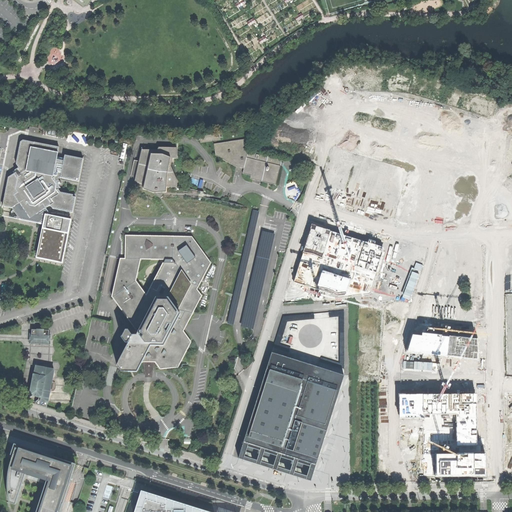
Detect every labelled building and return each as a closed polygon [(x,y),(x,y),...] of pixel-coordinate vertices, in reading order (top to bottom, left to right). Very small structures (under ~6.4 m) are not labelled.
[(426,87),(427,81),(410,78),(409,84),(426,87)] [(452,105),(472,111),(475,98),(456,93),(452,105)] [(305,107),(295,122),(300,125),(310,110),(305,107)] [(511,128),(511,122),(510,122),(511,115),(498,112),(496,119),(500,120),(499,122),(503,123),(502,126),(511,128)] [(316,117),(310,134),(315,136),(321,119),(316,117)] [(401,126),(406,130),(408,127),(400,121),(398,124),(401,126)] [(306,139),(309,134),(294,122),(290,127),(306,139)] [(287,134),(280,132),(275,146),(282,148),(287,134)] [(234,165),(244,168),(248,150),(252,139),(214,144),(214,149),(215,149),(216,156),(234,165)] [(8,177),(3,206),(12,208),(20,220),(40,223),(45,220),(47,213),(47,210),(46,208),(51,205),(53,209),(73,213),(76,197),(73,196),(59,194),(57,191),(58,189),(61,187),(59,185),(61,183),(58,179),(60,178),(79,181),(83,159),(65,155),(64,158),(63,163),(56,162),(57,157),(59,147),(23,140),(20,142),(16,164),(19,168),(15,170),(16,172),(8,177)] [(135,181),(144,184),(151,154),(161,154),(170,158),(167,175),(166,187),(177,188),(177,181),(171,166),(171,163),(172,158),(176,159),(176,148),(159,147),(157,150),(141,150),(135,181)] [(408,171),(337,149),(321,200),(393,221),(408,171)] [(251,179),(276,185),(282,158),(248,150),(244,168),(243,173),(251,175),(251,179)] [(467,150),(452,158),(454,163),(459,160),(467,156),(468,158),(470,156),(467,150)] [(158,192),(166,192),(166,187),(167,175),(170,158),(161,154),(151,154),(144,184),(143,188),(152,192),(158,192)] [(444,189),(442,191),(451,200),(463,188),(451,176),(441,186),(444,189)] [(227,323),(233,325),(259,211),(253,210),(227,323)] [(72,218),(47,213),(45,220),(44,227),(38,256),(63,261),(72,218)] [(303,252),(294,282),(338,297),(370,294),(376,272),(384,247),(365,241),(331,231),(312,225),(303,252)] [(253,329),(275,234),(262,231),(241,326),(253,329)] [(190,284),(177,309),(180,314),(164,346),(151,346),(142,362),(155,362),(161,370),(178,367),(191,342),(184,330),(186,325),(202,295),(197,289),(211,263),(192,236),(126,236),(125,257),(124,259),(120,259),(112,296),(136,330),(134,335),(137,335),(156,297),(168,298),(182,272),(190,284)] [(137,335),(134,335),(133,335),(119,362),(117,365),(122,372),(137,372),(142,363),(142,362),(151,346),(164,346),(180,314),(177,309),(168,298),(156,297),(137,335)] [(345,333),(344,311),(330,311),(330,317),(340,317),(341,333),(345,333)] [(484,327),(484,313),(475,313),(475,327),(484,327)] [(369,340),(376,340),(376,320),(368,320),(369,340)] [(383,325),(383,345),(391,345),(391,325),(383,325)] [(50,343),(51,335),(45,334),(45,332),(42,332),(39,331),(39,334),(31,334),(31,336),(30,343),(50,344),(50,343)] [(421,336),(412,335),(407,353),(478,359),(478,339),(449,336),(449,337),(441,337),(441,336),(421,333),(421,336)] [(356,339),(357,360),(365,359),(364,339),(356,339)] [(271,352),(237,457),(298,476),(309,480),(343,375),(271,352)] [(153,378),(155,362),(142,362),(142,363),(144,363),(146,378),(149,378),(153,378)] [(39,405),(47,407),(48,403),(54,370),(36,367),(35,375),(34,375),(32,383),(30,395),(38,397),(41,397),(39,405)] [(477,394),(399,395),(399,418),(423,418),(423,414),(456,414),(456,446),(477,446),(477,394)] [(60,511),(76,464),(55,457),(53,462),(40,458),(42,452),(14,443),(11,455),(13,455),(11,461),(9,468),(8,479),(8,490),(10,502),(16,504),(26,474),(47,481),(36,511),(60,511)] [(49,454),(42,452),(40,458),(53,462),(55,457),(49,454)] [(484,475),(484,454),(436,454),(436,475),(484,475)] [(201,511),(143,494),(137,511),(201,511)]
